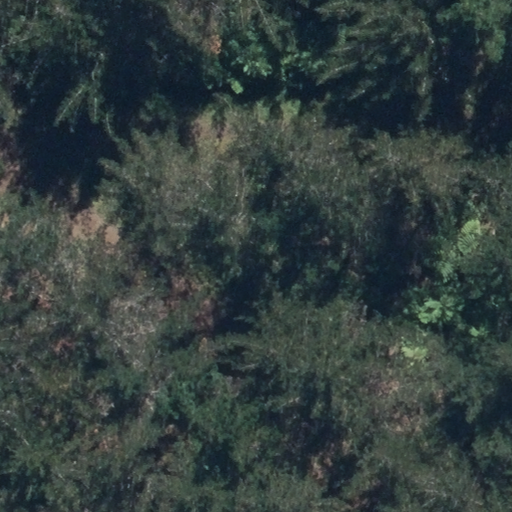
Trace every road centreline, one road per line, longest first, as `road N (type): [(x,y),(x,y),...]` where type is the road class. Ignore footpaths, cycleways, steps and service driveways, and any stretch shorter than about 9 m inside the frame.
road 1 (track): [(376,511),(227,288),(0,153)]
road 2 (track): [(7,153),(209,129),(511,120)]
